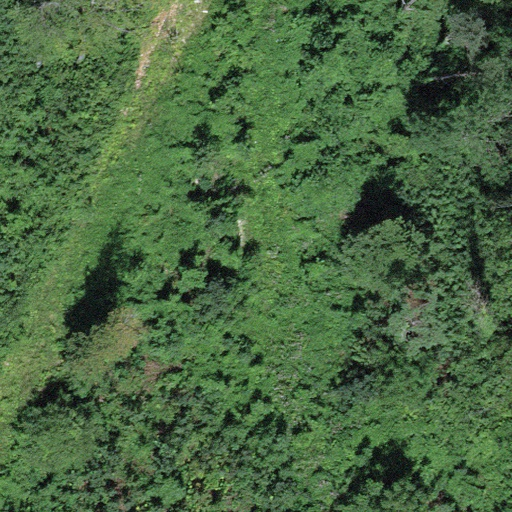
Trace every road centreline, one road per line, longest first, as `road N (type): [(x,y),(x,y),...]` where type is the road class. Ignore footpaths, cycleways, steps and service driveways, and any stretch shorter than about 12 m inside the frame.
road 1 (track): [(250,0),(256,162),(303,468)]
road 2 (track): [(195,0),(0,398)]
